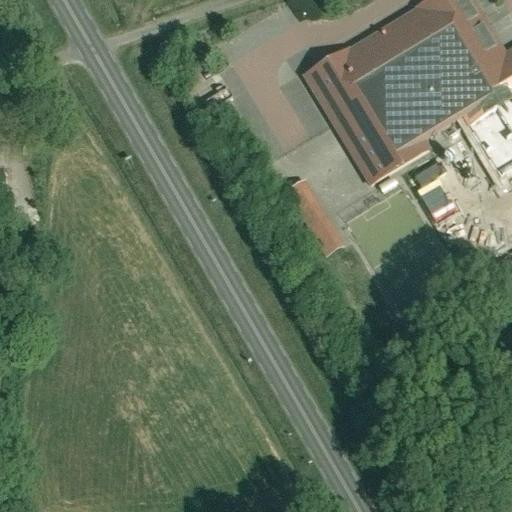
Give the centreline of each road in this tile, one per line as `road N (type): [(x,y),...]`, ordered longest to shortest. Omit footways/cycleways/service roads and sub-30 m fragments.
road 1 (primary): [(365,511),(92,52)]
road 2 (unclassified): [(92,52),(242,0)]
